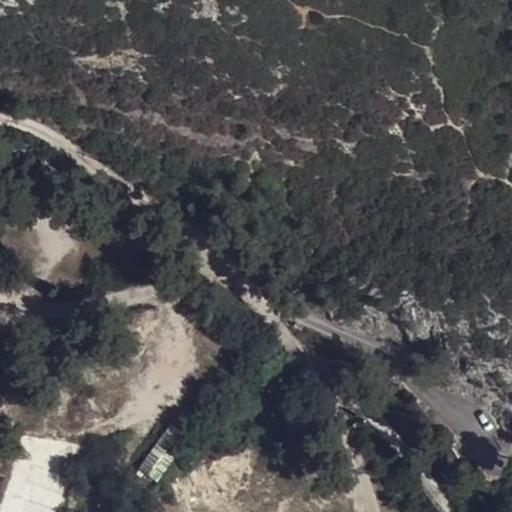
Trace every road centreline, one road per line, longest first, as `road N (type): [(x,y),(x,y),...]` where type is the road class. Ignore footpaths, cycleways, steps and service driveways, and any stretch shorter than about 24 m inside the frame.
road 1 (residential): [(286,339),(214,261),(136,203),(58,146),(0,127)]
road 2 (track): [(450,511),(408,451),(337,375),(286,339)]
